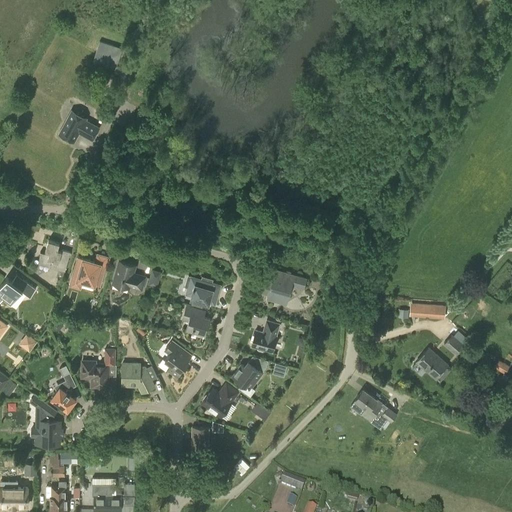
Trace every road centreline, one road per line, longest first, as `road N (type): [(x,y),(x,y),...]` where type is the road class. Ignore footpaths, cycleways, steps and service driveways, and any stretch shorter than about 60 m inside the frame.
road 1 (residential): [(0,238),(24,210),(62,211),(239,266),(222,350),(177,409)]
road 2 (residential): [(175,496),(234,493),(316,411),(348,370),(351,348)]
